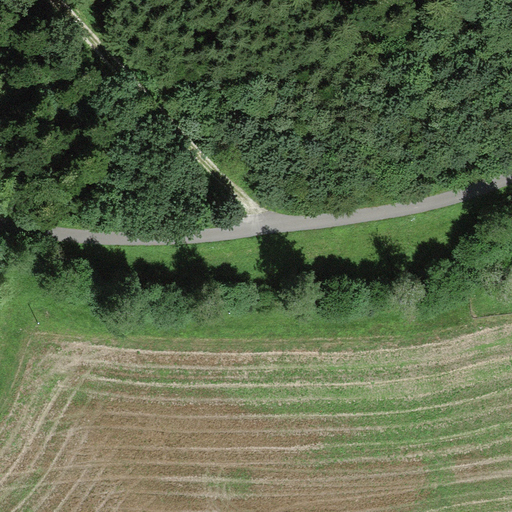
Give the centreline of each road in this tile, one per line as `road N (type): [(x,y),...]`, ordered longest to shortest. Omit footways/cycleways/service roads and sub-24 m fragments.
road 1 (track): [(0,223),(164,238),(337,219)]
road 2 (track): [(263,227),(53,0)]
road 3 (residential): [(511,172),(457,196),(337,219)]
